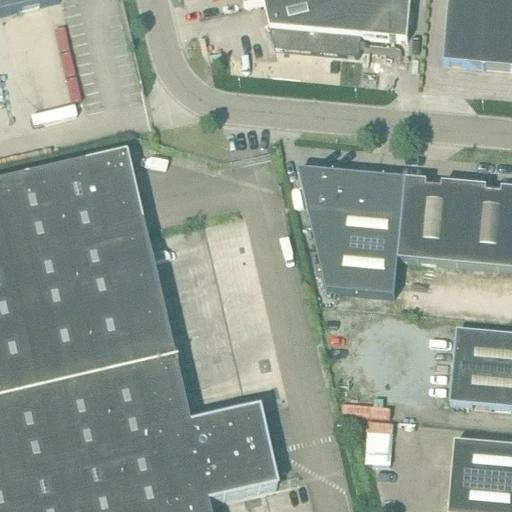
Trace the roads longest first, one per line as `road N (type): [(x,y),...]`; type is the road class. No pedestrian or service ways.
road 1 (unclassified): [(511,133),(209,109),(180,90),(151,0)]
road 2 (unknown): [(0,149),(180,90)]
